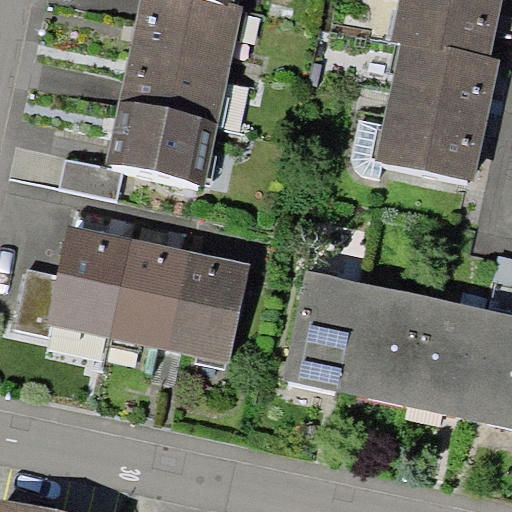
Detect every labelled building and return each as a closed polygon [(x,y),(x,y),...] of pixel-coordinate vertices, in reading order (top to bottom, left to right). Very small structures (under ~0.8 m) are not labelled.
[(159,0),(141,0),(130,56),(215,73),(227,14),(219,12),(159,0)] [(159,0),(219,12),(221,0),(159,0)] [(455,0),(404,0),(394,50),(402,51),(478,67),(491,7),(455,0)] [(402,51),(390,111),(474,129),(487,69),(478,67),(402,51)] [(130,56),(118,116),(202,133),(215,73),(130,56)] [(390,111),(378,171),(462,188),(474,129),(390,111)] [(118,116),(106,174),(56,164),(50,193),(110,206),(116,178),(190,193),(202,133),(118,116)] [(62,242),(54,283),(20,276),(7,335),(41,342),(45,325),(104,338),(122,255),(62,242)] [(182,267),(122,255),(104,338),(164,351),(182,267)] [(242,280),(182,267),(164,351),(224,363),(242,280)] [(360,296),(300,283),(278,387),(338,400),(360,296)] [(421,309),(360,296),(338,400),(398,413),(421,309)] [(481,322),(421,309),(398,413),(458,426),(481,322)] [(511,328),(481,322),(458,426),(511,437),(511,328)]
